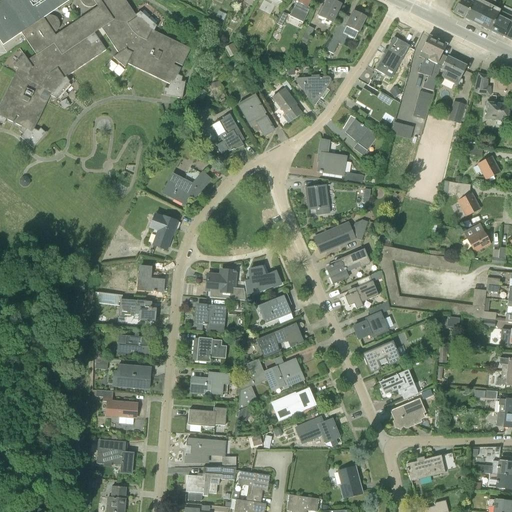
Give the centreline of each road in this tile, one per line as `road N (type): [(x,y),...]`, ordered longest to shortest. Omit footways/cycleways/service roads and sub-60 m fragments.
road 1 (unclassified): [(269,155),(233,180),(188,238),(159,511)]
road 2 (unclassified): [(390,456),(269,155)]
road 3 (unclassified): [(395,0),(331,110),(269,155)]
road 4 (unclassified): [(511,57),(395,0)]
road 5 (residential): [(390,456),(419,441),(511,440)]
